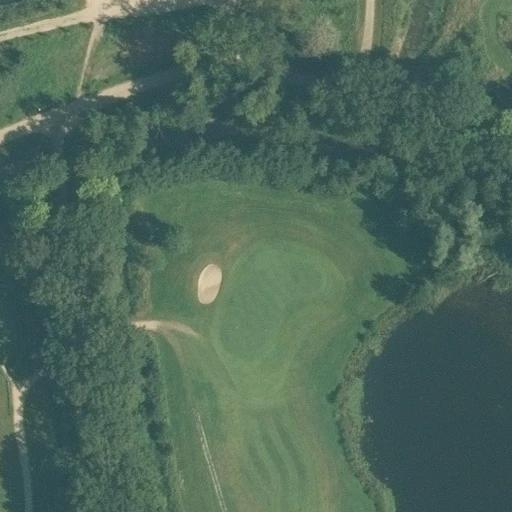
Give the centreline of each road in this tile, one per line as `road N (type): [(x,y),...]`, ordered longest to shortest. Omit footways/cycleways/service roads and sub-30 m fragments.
road 1 (track): [(233,58),(410,105),(511,119)]
road 2 (track): [(55,117),(212,75),(233,58)]
road 3 (track): [(0,38),(185,0)]
